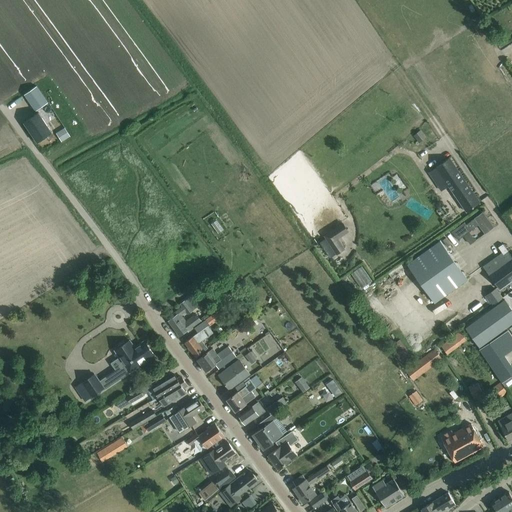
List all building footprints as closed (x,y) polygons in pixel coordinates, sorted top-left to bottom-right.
[(36,86),(24,94),(36,110),(48,102),(36,86)] [(39,112),(24,122),(37,142),(52,132),(39,112)] [(64,127),(56,132),(62,141),(70,136),(64,127)] [(449,157),(429,171),(435,181),(442,176),(466,211),(480,202),(449,157)] [(452,231),(458,239),(479,224),(485,232),(493,227),(482,212),(466,224),(465,222),(452,231)] [(343,222),(324,235),(336,254),(345,248),(338,238),(349,231),(343,222)] [(440,240),(407,264),(434,302),(468,279),(440,240)] [(511,256),(503,243),(498,247),(502,253),(483,266),(499,289),(511,279),(511,256)] [(189,331),(202,321),(196,313),(185,321),(181,315),(187,311),(188,313),(197,306),(190,296),(181,303),(183,306),(167,318),(180,335),(187,329),(189,331)] [(511,304),(506,297),(466,326),(480,346),(511,322),(511,304)] [(185,342),(196,356),(207,348),(202,340),(213,332),(209,325),(220,317),(215,311),(198,324),(201,329),(185,342)] [(503,330),(479,347),(504,380),(511,374),(511,365),(511,364),(504,354),(511,348),(511,335),(507,327),(503,330)] [(441,345),(447,353),(466,338),(461,331),(441,345)] [(99,380),(95,374),(82,382),(92,396),(104,387),(105,389),(154,355),(144,340),(140,343),(141,344),(135,348),(130,340),(125,343),(124,341),(117,346),(119,347),(115,350),(120,357),(111,362),(116,369),(99,380)] [(208,351),(197,359),(206,370),(215,363),(219,368),(236,355),(229,345),(217,354),(213,348),(208,351)] [(441,357),(435,349),(407,370),(413,378),(441,357)] [(253,350),(250,351),(245,355),(251,362),(256,359),(255,358),(258,356),(253,350)] [(370,359),(372,364),(383,357),(380,353),(370,359)] [(375,366),(377,370),(388,363),(385,359),(375,366)] [(239,360),(227,369),(219,375),(225,383),(225,384),(226,385),(227,385),(229,388),(249,373),(239,360)] [(153,386),(158,396),(184,380),(181,376),(177,378),(174,373),(166,379),(153,386)] [(244,380),(243,381),(235,387),(238,391),(227,399),(236,411),(246,403),(242,397),(250,392),(245,386),(247,385),(251,390),(261,383),(255,375),(246,382),(244,380)] [(184,380),(158,396),(164,405),(177,397),(185,392),(183,387),(187,385),(184,380)] [(468,386),(472,396),(482,391),(478,382),(468,386)] [(491,389),(497,398),(506,391),(500,382),(491,389)] [(121,399),(125,405),(144,395),(140,388),(121,399)] [(336,397),(342,392),(339,388),(333,393),(336,397)] [(409,395),(416,405),(423,400),(417,390),(409,395)] [(283,396),(266,407),(270,414),(287,403),(283,396)] [(186,406),(169,416),(179,432),(196,421),(193,416),(204,408),(198,398),(187,406),(186,406)] [(265,410),(258,401),(239,415),(246,424),(259,414),(259,415),(265,410)] [(129,422),(133,429),(157,415),(153,409),(129,422)] [(259,423),(260,423),(262,426),(253,434),(264,449),(273,441),(287,430),(277,418),(278,417),(274,412),(259,423)] [(511,412),(498,420),(509,441),(511,439),(511,412)] [(148,421),(140,425),(145,433),(165,420),(162,414),(149,422),(148,421)] [(191,445),(195,442),(201,451),(224,435),(215,422),(207,427),(208,429),(199,435),(197,433),(187,439),(191,445)] [(443,439),(450,453),(455,462),(484,446),(472,423),(443,439)] [(280,446),(268,455),(278,468),(291,459),(298,454),(291,444),(299,438),(293,429),(276,441),(280,446)] [(121,439),(97,454),(101,461),(125,446),(123,444),(121,439)] [(235,452),(227,441),(214,450),(213,449),(203,456),(214,473),(226,465),(223,461),(235,452)] [(303,474),(301,475),(293,481),(296,486),(293,487),(303,502),(316,494),(309,484),(331,469),(328,464),(321,469),(316,472),(306,479),(303,474)] [(230,483),(224,488),(227,493),(232,500),(234,502),(240,497),(239,495),(239,494),(250,486),(258,480),(251,471),(244,476),(242,474),(234,480),(230,483)] [(371,478),(367,471),(350,482),(355,489),(371,478)] [(175,474),(170,477),(174,483),(178,480),(175,474)] [(201,487),(195,478),(185,484),(191,494),(201,487)] [(373,486),(386,507),(405,495),(393,478),(385,483),(383,480),(373,486)] [(511,511),(511,496),(509,491),(500,497),(510,511),(511,511)] [(326,499),(322,492),(310,501),(314,507),(326,499)] [(448,492),(421,508),(423,511),(441,511),(456,504),(448,492)] [(491,502),(497,511),(510,511),(500,497),(491,502)] [(339,499),(333,503),(338,510),(339,509),(340,511),(357,511),(351,501),(344,506),(339,499)] [(279,511),(273,503),(260,511),(279,511)]
